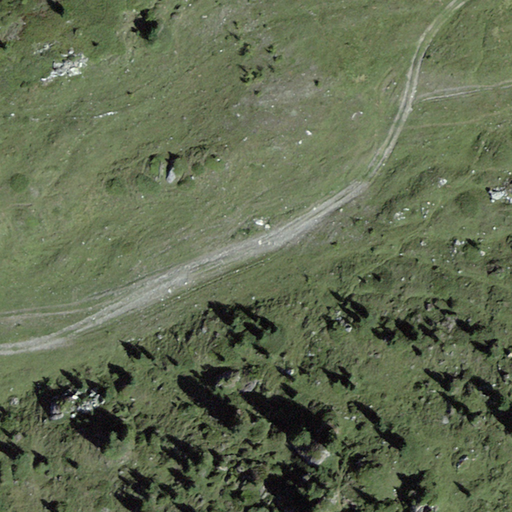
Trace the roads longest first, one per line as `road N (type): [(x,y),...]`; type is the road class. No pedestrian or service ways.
road 1 (track): [(0,323),(136,290),(261,244),(359,183),(406,102)]
road 2 (track): [(479,0),(424,41),(406,102)]
